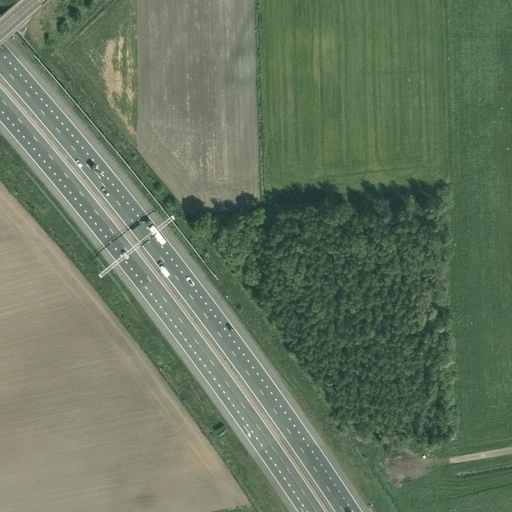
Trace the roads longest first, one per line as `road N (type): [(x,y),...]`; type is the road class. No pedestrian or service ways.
road 1 (motorway): [(341,511),(232,352),(0,63)]
road 2 (motorway): [(0,99),(128,252),(316,511)]
